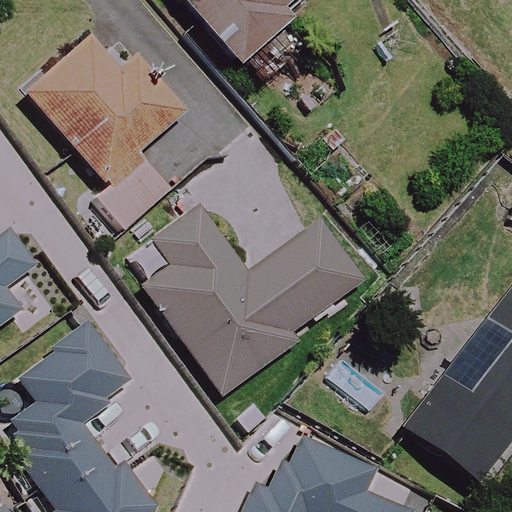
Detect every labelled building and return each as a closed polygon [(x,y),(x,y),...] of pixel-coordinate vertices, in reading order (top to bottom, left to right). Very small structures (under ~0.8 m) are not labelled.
[(291,0),(168,0),(230,72),(285,25),(275,14),(291,0)] [(450,0),(411,0),(430,26),(456,7),(450,0)] [(106,64),(85,40),(18,98),(97,188),(85,199),(117,235),(162,195),(130,159),(177,118),(119,53),(106,64)] [(239,282),(186,209),(143,241),(167,274),(137,295),(214,401),(286,349),(280,340),(352,287),(311,230),(239,282)] [(511,286),(396,434),(472,493),(511,442),(511,286)] [(142,422),(84,321),(13,362),(30,392),(0,409),(0,433),(45,511),(101,511),(72,462),(142,422)] [(177,406),(144,358),(119,375),(151,423),(177,406)] [(215,450),(186,412),(157,435),(187,472),(215,450)] [(389,511),(392,508),(286,451),(253,511),(389,511)]
